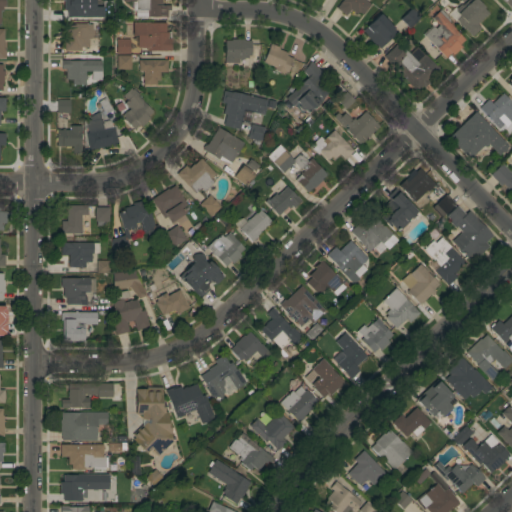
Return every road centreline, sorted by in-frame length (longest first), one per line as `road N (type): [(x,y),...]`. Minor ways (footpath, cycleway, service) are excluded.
road 1 (residential): [(32,363),(160,360),(200,335),(511,35)]
road 2 (residential): [(29,511),(31,0)]
road 3 (residential): [(511,225),(306,16),(194,6)]
road 4 (residential): [(271,511),(511,265)]
road 5 (residential): [(31,185),(115,182),(161,153),(195,95),(193,0)]
